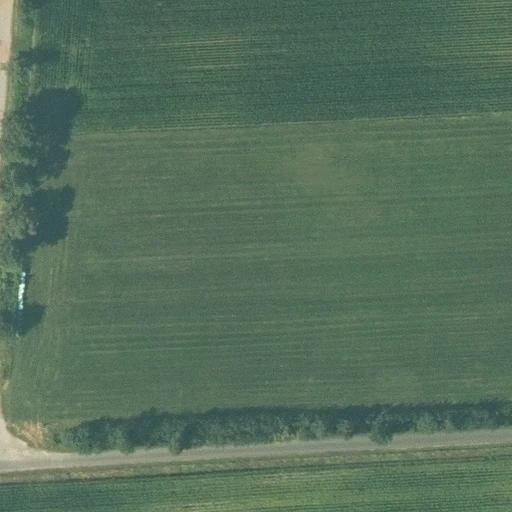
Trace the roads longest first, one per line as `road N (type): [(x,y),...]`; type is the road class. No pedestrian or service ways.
road 1 (unclassified): [(0,466),(511,432)]
road 2 (track): [(0,221),(13,0)]
